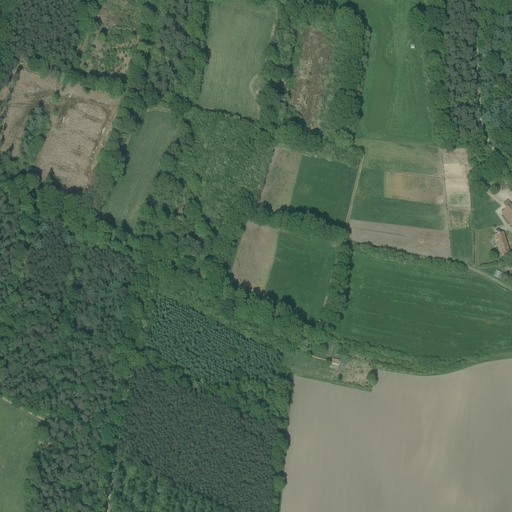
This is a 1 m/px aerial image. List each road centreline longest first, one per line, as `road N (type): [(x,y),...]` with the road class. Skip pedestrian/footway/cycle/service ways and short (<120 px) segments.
road 1 (track): [(511,291),(462,267),(347,244),(312,333),(0,180)]
road 2 (track): [(364,149),(0,48)]
road 3 (unclassified): [(511,181),(479,123),(472,0)]
